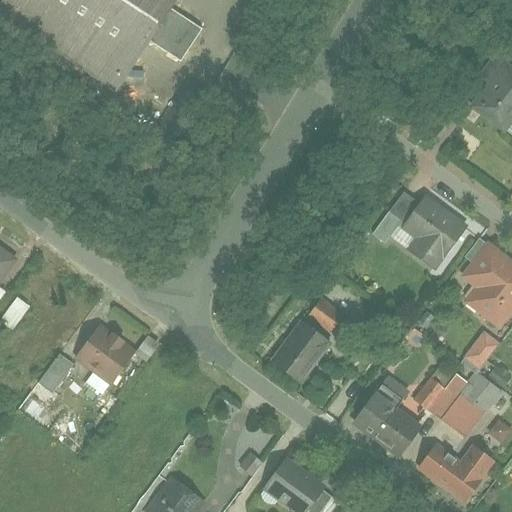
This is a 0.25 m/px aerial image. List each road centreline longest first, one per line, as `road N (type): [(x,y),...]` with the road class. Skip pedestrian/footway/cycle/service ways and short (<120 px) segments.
road 1 (residential): [(438,511),(170,319)]
road 2 (residential): [(313,91),(216,259),(170,319)]
road 3 (residential): [(313,91),(511,229)]
road 4 (residential): [(170,319),(0,194)]
